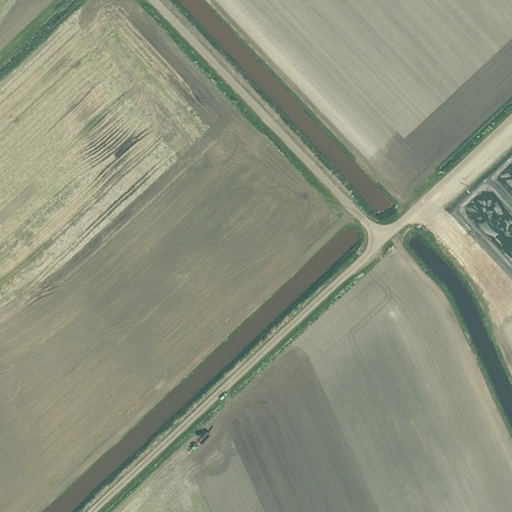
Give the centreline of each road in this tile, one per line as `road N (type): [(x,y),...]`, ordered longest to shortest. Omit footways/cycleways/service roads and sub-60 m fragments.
road 1 (unclassified): [(93,511),(381,240)]
road 2 (unclassified): [(381,240),(153,0)]
road 3 (unclassified): [(381,240),(511,118)]
